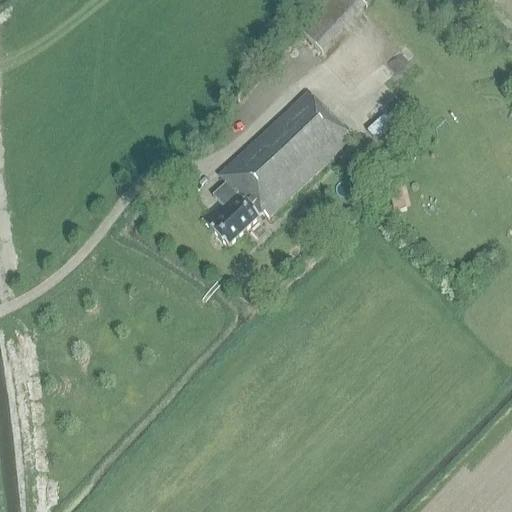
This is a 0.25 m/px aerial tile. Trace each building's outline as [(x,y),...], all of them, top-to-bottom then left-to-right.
[(321,55),(367,10),(356,0),(327,0),(297,31),(321,55)] [(269,223),(351,143),(306,96),(219,181),(230,192),(217,205),(220,207),(201,225),(228,253),(264,218),(269,223)] [(394,101),(385,109),(397,123),(407,115),(394,101)] [(384,117),(367,133),(373,140),(391,125),(384,117)] [(390,190),(396,213),(412,208),(407,185),(390,190)]
